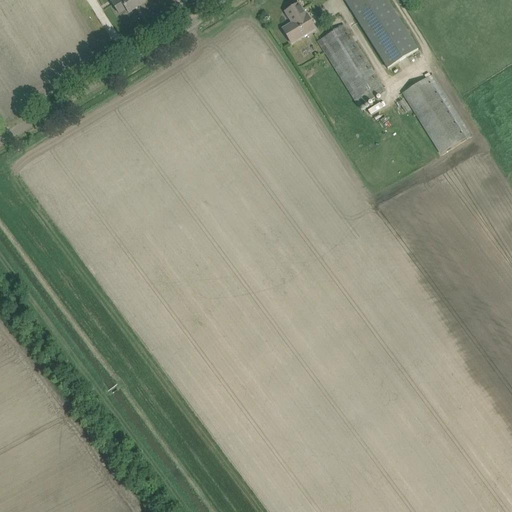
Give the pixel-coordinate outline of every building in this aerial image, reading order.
[(146,2),(145,0),(122,0),(121,0),(114,0),(111,2),(119,14),(126,9),(129,13),(146,2)] [(344,0),(388,69),(418,50),(386,0),(344,0)] [(316,30),(312,24),(307,15),(306,15),(299,4),(286,12),(292,24),(283,29),(292,44),(316,30)] [(384,90),(381,85),(344,26),(318,42),(359,106),(384,90)] [(403,94),(441,155),(472,136),(434,75),(428,78),(403,94)]
